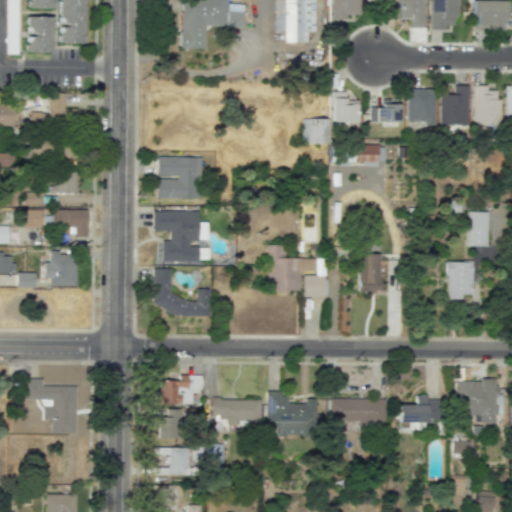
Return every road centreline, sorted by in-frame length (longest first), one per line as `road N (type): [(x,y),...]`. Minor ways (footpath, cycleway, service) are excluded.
road 1 (residential): [(0,346),(511,351)]
road 2 (tertiary): [(113,511),(117,0)]
road 3 (residential): [(374,58),(511,58)]
